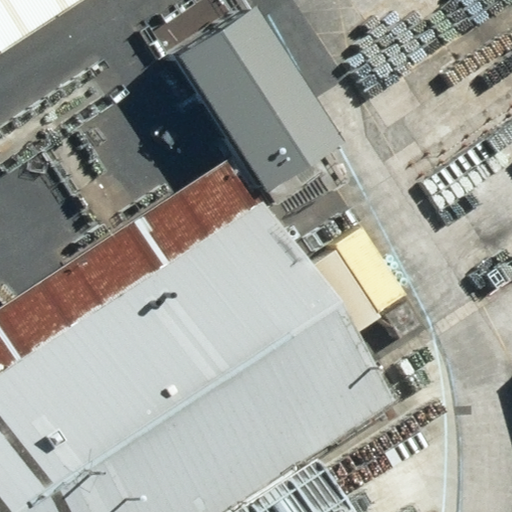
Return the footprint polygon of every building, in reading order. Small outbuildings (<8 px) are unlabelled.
[(0,0),(0,51),(79,0),(0,0)] [(501,4),(498,0),(427,0),(378,37),(407,75),(501,4)] [(349,147),(260,8),(182,57),(271,197),(349,147)] [(511,41),(502,42),(487,46),(474,52),(462,60),(451,71),(442,83),(436,96),(432,110),(431,125),(432,140),(435,154),(441,167),(450,180),(460,190),(472,199),(485,205),(500,209),(511,210),(511,41)] [(255,207),(226,162),(0,309),(0,511),(227,511),(317,454),(396,402),(264,202),(255,207)] [(355,511),(317,454),(227,511),(355,511)]
